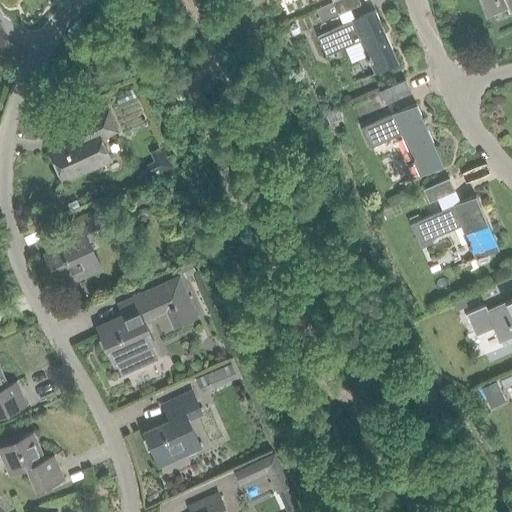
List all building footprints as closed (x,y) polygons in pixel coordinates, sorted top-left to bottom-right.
[(334,0),(332,1),(316,8),(322,20),(339,12),(339,13),(350,8),(360,4),(358,0),(334,0)] [(511,0),(479,0),(485,14),(506,5),(509,13),(511,11),(511,0)] [(344,23),(316,35),(325,55),(345,47),(359,40),(366,55),(374,73),(398,63),(374,10),(364,14),(355,18),(344,23)] [(379,91),(385,104),(410,92),(405,79),(379,91)] [(400,134),(419,176),(443,165),(415,103),(361,127),(370,147),(400,134)] [(74,140),(50,151),(63,179),(109,158),(98,136),(114,129),(106,112),(69,129),(74,140)] [(423,189),(428,202),(454,191),(448,178),(423,189)] [(423,189),(413,193),(418,206),(428,202),(423,189)] [(475,194),(409,223),(420,247),(432,242),(430,238),(460,225),(474,258),(498,248),(475,194)] [(87,240),(101,234),(91,213),(63,225),(70,241),(44,253),(57,282),(83,271),(85,274),(100,268),(87,240)] [(190,261),(180,266),(185,278),(196,273),(190,261)] [(125,321),(99,332),(112,362),(114,361),(120,373),(157,357),(152,348),(155,347),(143,319),(156,313),(164,309),(173,329),(198,318),(180,277),(147,292),(118,305),(125,321)] [(511,298),(486,310),(484,305),(465,313),(475,335),(493,327),(499,339),(511,333),(511,298)] [(204,375),(210,389),(237,378),(230,364),(204,375)] [(0,416),(27,404),(16,380),(7,384),(0,367),(0,416)] [(496,381),(481,388),(487,402),(502,395),(496,381)] [(187,419),(201,413),(191,391),(162,404),(169,420),(144,432),(157,461),(183,450),(185,453),(200,446),(187,419)] [(25,467),(35,491),(64,478),(54,453),(45,457),(33,431),(0,445),(0,456),(8,475),(25,467)] [(233,473),(239,485),(266,473),(275,493),(289,486),(274,454),(233,473)] [(225,511),(217,494),(188,506),(190,511),(225,511)]
